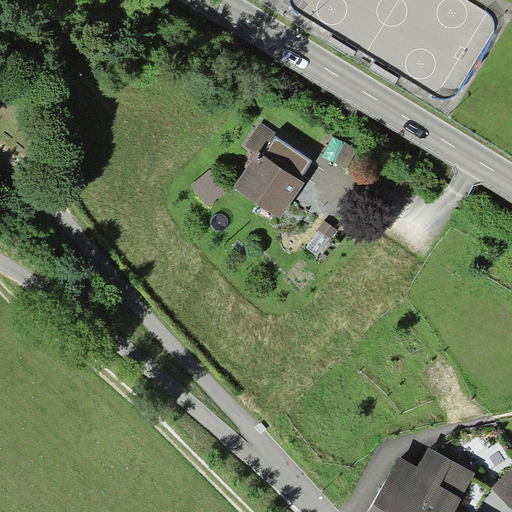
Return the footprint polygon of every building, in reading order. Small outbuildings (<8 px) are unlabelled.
[(305,182),(300,178),(313,159),(261,123),(245,146),(256,154),(233,186),(280,218),(305,182)] [(192,186),(208,206),(226,192),(211,172),(192,186)] [(337,229),(325,220),(308,245),(319,254),(337,229)] [(399,454),(365,511),(452,511),(475,472),(429,446),(418,464),(399,454)] [(511,468),(491,488),(511,508),(511,468)]
